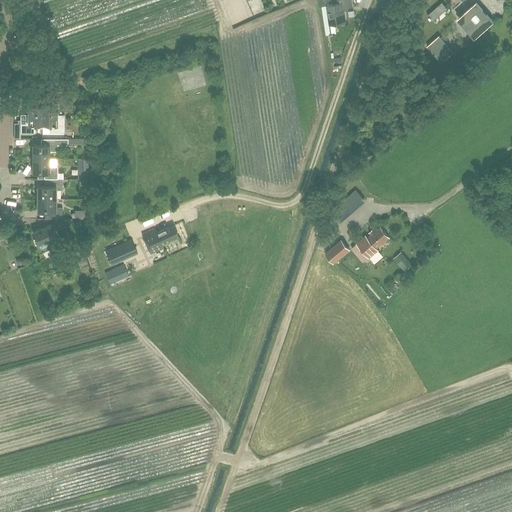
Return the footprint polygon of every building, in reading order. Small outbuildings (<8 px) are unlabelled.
[(352,5),(350,0),(337,0),(339,4),(334,5),(332,0),(321,0),(322,6),(327,5),(330,25),(345,23),(343,8),(350,7),(352,5)] [(475,38),(494,21),(476,1),(457,18),(475,38)] [(427,15),(433,21),(448,8),(442,2),(427,15)] [(442,63),(454,52),(439,35),(427,46),(442,63)] [(42,125),(42,105),(29,105),(29,120),(21,120),(21,133),(35,133),(35,125),(42,125)] [(42,105),(42,125),(50,125),(50,133),(64,133),(64,120),(56,120),(57,105),(42,105)] [(32,159),(49,159),(49,152),(57,152),(57,145),(68,145),(68,141),(82,141),(82,142),(88,142),(88,135),(82,135),(82,139),(44,139),(44,145),(32,145),(32,159)] [(49,166),(49,159),(32,159),(32,173),(44,173),(44,179),(50,179),(57,179),(57,166),(49,166)] [(62,179),(57,179),(50,179),(50,186),(37,186),(37,199),(56,199),(56,190),(62,190),(62,179)] [(359,192),(334,216),(340,222),(366,198),(359,192)] [(56,208),(56,199),(37,199),(38,212),(50,212),(50,219),(53,219),(62,219),(62,208),(56,208)] [(46,247),(47,245),(46,241),(55,238),(51,225),(33,232),(37,244),(38,244),(40,248),(42,249),(46,247)] [(178,236),(174,225),(156,232),(155,228),(142,234),(151,253),(163,248),(161,244),(178,236)] [(376,248),(389,237),(380,226),(367,237),(366,235),(357,243),(369,257),(378,250),(376,248)] [(112,265),(138,253),(131,239),(105,250),(112,265)] [(350,250),(341,239),(325,253),(334,264),(350,250)] [(111,285),(129,277),(124,264),(105,273),(111,285)]
